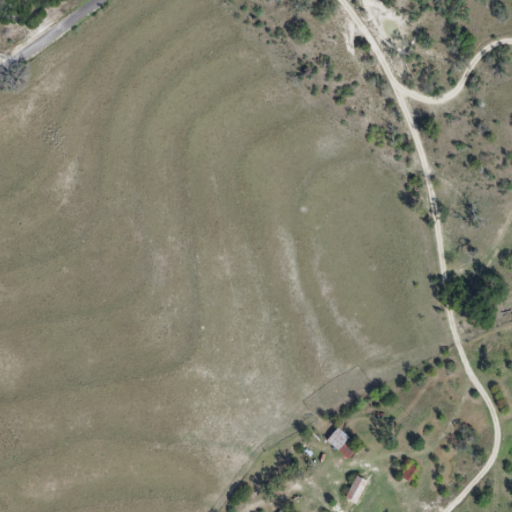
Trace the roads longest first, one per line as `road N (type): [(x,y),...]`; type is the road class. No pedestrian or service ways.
road 1 (residential): [(443,511),(489,467),(500,440),(496,407),(456,335),(415,125),(377,46),(343,0)]
road 2 (residential): [(0,68),(100,0)]
